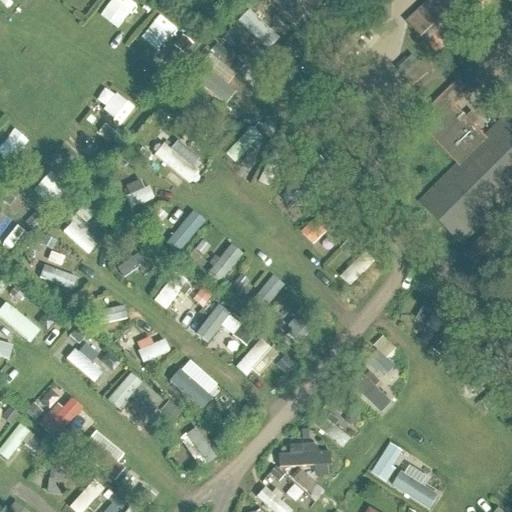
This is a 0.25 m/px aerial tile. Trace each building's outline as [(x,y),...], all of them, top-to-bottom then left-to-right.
[(78,19),(88,7),(78,0),(73,0),(66,10),(78,19)] [(132,0),(100,0),(96,8),(120,22),(133,0),(132,0)] [(261,0),(249,0),(245,4),(253,11),(263,1),(261,0)] [(289,0),(288,5),(305,10),(307,0),(289,0)] [(436,55),(494,0),(493,0),(435,0),(408,26),(436,55)] [(205,26),(215,12),(206,5),(196,19),(205,26)] [(92,29),(102,18),(91,9),(81,20),(92,29)] [(151,15),(144,33),(165,41),(172,23),(151,15)] [(234,27),(221,41),(230,50),(243,36),(234,27)] [(182,37),(173,48),(182,56),(191,46),(182,37)] [(141,59),(127,69),(142,92),(157,82),(141,59)] [(400,72),(412,87),(426,75),(414,61),(400,72)] [(215,82),(218,77),(197,65),(190,79),(224,99),(229,90),(215,82)] [(192,87),(185,82),(178,93),(184,97),(192,87)] [(417,123),(459,166),(421,204),(461,246),(511,195),(511,133),(502,124),(485,141),(453,108),(467,94),(457,84),(417,123)] [(114,96),(100,114),(116,126),(130,109),(114,96)] [(176,114),(202,131),(209,119),(183,103),(176,114)] [(232,161),(262,133),(253,123),(223,151),(232,161)] [(80,130),(70,142),(87,157),(98,145),(80,130)] [(0,167),(11,147),(0,140),(0,167)] [(132,194),(145,177),(123,160),(109,177),(132,194)] [(39,203),(51,188),(41,179),(28,194),(39,203)] [(24,225),(31,232),(43,219),(36,212),(24,225)] [(152,228),(157,236),(180,221),(175,213),(152,228)] [(83,224),(69,229),(77,256),(91,252),(83,224)] [(0,248),(6,251),(16,230),(5,225),(0,236),(0,248)] [(56,244),(44,237),(40,245),(51,252),(56,244)] [(209,249),(201,243),(194,251),(202,257),(209,249)] [(110,264),(115,276),(139,268),(135,256),(110,264)] [(65,292),(70,281),(44,269),(39,280),(65,292)] [(172,272),(148,302),(158,310),(182,280),(172,272)] [(201,289),(191,302),(201,310),(211,298),(201,289)] [(5,305),(0,307),(0,320),(12,340),(23,333),(5,305)] [(73,308),(74,317),(83,316),(81,307),(73,308)] [(87,328),(113,322),(109,308),(83,314),(87,328)] [(214,313),(187,323),(191,333),(218,323),(214,313)] [(277,325),(275,317),(264,319),(266,327),(277,325)] [(76,331),(70,338),(79,345),(84,338),(76,331)] [(119,343),(139,364),(157,348),(148,338),(140,345),(128,334),(119,343)] [(242,339),(223,359),(237,372),(256,353),(242,339)] [(66,350),(58,359),(85,386),(93,377),(66,350)] [(388,358),(376,370),(388,383),(400,371),(388,358)] [(377,409),(392,395),(367,368),(352,381),(377,409)] [(18,375),(4,388),(0,384),(0,400),(2,403),(24,382),(18,375)] [(31,376),(4,403),(13,413),(41,387),(31,376)] [(194,376),(174,397),(182,405),(202,385),(194,376)] [(49,404),(29,426),(46,441),(74,411),(62,400),(54,409),(49,404)] [(168,403),(160,413),(167,419),(175,410),(168,403)] [(7,409),(2,415),(9,422),(15,416),(7,409)] [(325,417),(317,427),(340,447),(349,438),(325,417)] [(91,465),(109,436),(94,427),(85,442),(65,430),(56,444),(91,465)] [(0,437),(0,455),(10,458),(14,441),(0,437)] [(330,451),(314,452),(313,447),(272,449),(273,472),(330,469),(330,451)] [(111,461),(103,470),(124,489),(132,480),(111,461)] [(427,501),(433,490),(419,483),(425,472),(406,462),(394,485),(427,501)] [(276,490),(287,498),(295,487),(283,479),(276,490)] [(75,511),(100,511),(107,505),(83,484),(66,504),(75,511)] [(258,487),(250,499),(268,511),(288,511),(290,510),(258,487)] [(498,511),(511,511),(511,506),(505,502),(498,511)]
